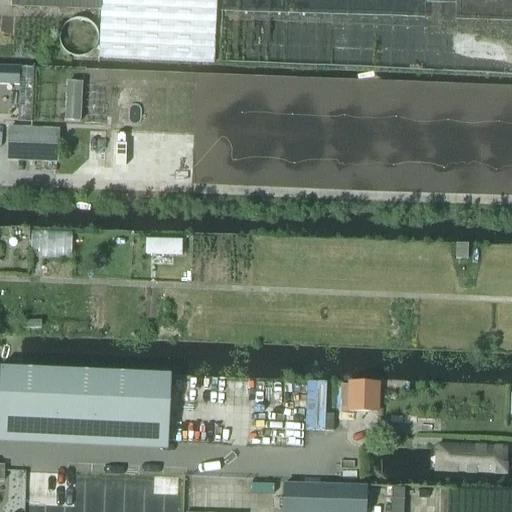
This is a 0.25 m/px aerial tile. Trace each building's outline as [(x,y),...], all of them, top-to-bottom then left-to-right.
[(100,0),(10,0),(10,7),(100,11),(100,0)] [(101,0),(98,60),(214,66),(216,0),(101,0)] [(96,45),(96,41),(95,35),(92,29),(86,26),(81,24),(74,25),(68,29),(64,34),(63,41),(64,47),(67,52),(72,56),(78,58),(85,57),(91,54),(95,49),(96,45)] [(0,68),(0,84),(18,85),(19,69),(0,68)] [(19,68),(17,123),(30,123),(33,69),(19,68)] [(67,85),(65,123),(79,123),(81,85),(79,85),(78,83),(71,83),(69,85),(67,85)] [(58,163),(59,130),(8,129),(7,161),(58,163)] [(456,245),(456,262),(467,262),(467,246),(456,245)] [(0,424),(167,433),(170,376),(113,374),(0,368),(0,424)] [(377,385),(349,384),(348,412),(376,413),(377,385)] [(504,474),(502,449),(435,446),(435,471),(504,474)] [(281,511),(360,511),(361,487),(282,485),(281,511)] [(433,511),(434,493),(421,493),(420,511),(433,511)]
